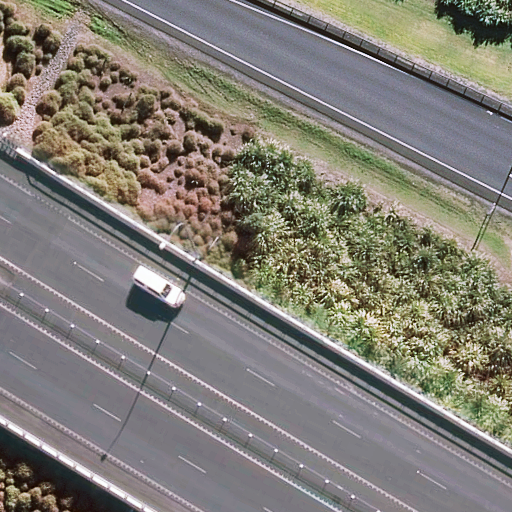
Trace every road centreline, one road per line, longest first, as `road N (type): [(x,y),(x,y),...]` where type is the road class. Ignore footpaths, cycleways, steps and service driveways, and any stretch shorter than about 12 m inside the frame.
road 1 (motorway): [(0,225),(468,511)]
road 2 (motorway): [(149,0),(511,174)]
road 3 (motorway): [(247,511),(0,358)]
